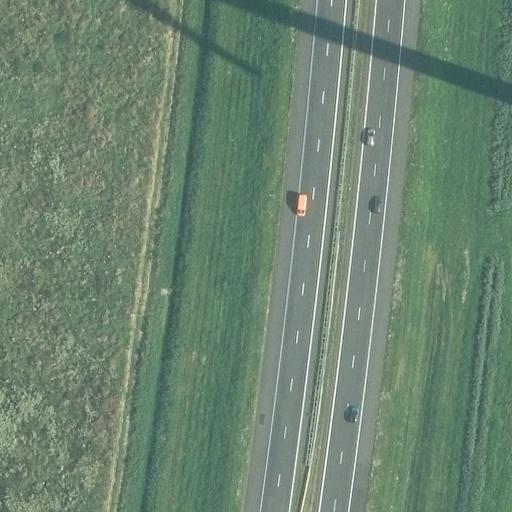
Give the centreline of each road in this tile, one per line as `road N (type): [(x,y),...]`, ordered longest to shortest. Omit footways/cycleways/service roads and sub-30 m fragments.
road 1 (motorway): [(331,0),(270,511)]
road 2 (motorway): [(341,511),(399,0)]
